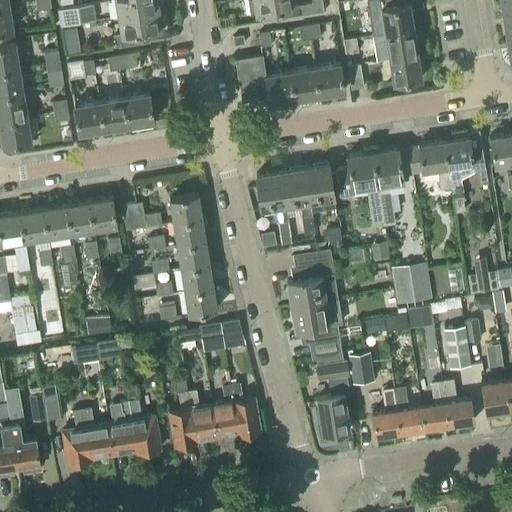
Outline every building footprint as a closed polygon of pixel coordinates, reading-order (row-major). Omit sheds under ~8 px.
[(49,0),(35,0),(37,9),(51,7),(49,0)] [(164,7),(162,0),(115,0),(118,14),(164,7)] [(295,0),(247,0),(250,12),(268,9),(270,18),(297,14),(323,10),(321,0),(311,0),(312,1),(296,4),(295,0)] [(404,0),(368,0),(369,5),(380,3),(385,31),(413,27),(409,2),(405,2),(404,0)] [(511,0),(499,0),(502,13),(511,11),(511,0)] [(9,3),(0,4),(0,30),(13,28),(9,3)] [(147,28),(167,25),(164,7),(118,14),(121,32),(115,33),(117,46),(150,41),(147,28)] [(511,11),(502,13),(506,37),(506,38),(511,36),(511,11)] [(310,37),(320,36),(318,22),(307,23),(310,37)] [(300,39),(310,37),(307,23),(298,25),(300,39)] [(413,27),(385,31),(389,56),(418,52),(417,52),(413,27)] [(258,31),(260,45),(271,43),(268,29),(258,31)] [(234,44),(244,42),(243,34),(233,35),(234,44)] [(345,52),(358,50),(356,36),(342,38),(345,52)] [(0,68),(19,65),(15,40),(0,42),(0,68)] [(45,61),(59,58),(57,48),(43,51),(45,61)] [(119,67),(129,66),(127,52),(117,54),(119,67)] [(418,52),(389,56),(393,81),(422,76),(418,52)] [(268,95),(265,72),(262,53),(235,57),(242,99),(268,95)] [(110,69),(119,67),(117,54),(108,55),(110,69)] [(59,58),(45,61),(47,71),(61,68),(59,58)] [(82,59),(84,73),(95,72),(92,58),(82,59)] [(319,93),(344,89),(339,60),(314,64),(319,93)] [(351,88),(364,86),(360,62),(347,64),(351,88)] [(294,97),(319,93),(314,64),(290,68),(294,97)] [(0,93),(23,89),(19,65),(0,68),(0,93)] [(269,101),(294,97),(290,68),(265,72),(268,95),(269,101)] [(0,118),(27,114),(23,89),(0,93),(0,118)] [(124,94),(128,123),(154,119),(149,90),(124,94)] [(104,127),(128,123),(124,94),(99,99),(104,127)] [(53,110),(67,108),(65,98),(51,100),(53,110)] [(79,131),(104,127),(99,99),(74,103),(79,131)] [(67,108),(53,110),(55,120),(69,118),(67,108)] [(27,114),(0,118),(0,130),(2,144),(31,139),(27,114)] [(493,163),(511,160),(511,131),(489,135),(493,163)] [(469,134),(442,138),(449,185),(450,185),(451,185),(452,189),(454,199),(455,208),(464,207),(463,200),(465,200),(462,187),(462,183),(460,176),(475,169),(473,161),(469,134)] [(442,138),(417,142),(421,169),(436,167),(439,187),(449,185),(442,138)] [(397,145),(371,149),(383,222),(395,220),(393,209),(397,208),(395,192),(390,193),(389,182),(404,179),(403,179),(408,178),(407,171),(401,172),(397,145)] [(348,165),(335,167),(339,195),(354,193),(353,187),(366,185),(372,224),(383,222),(371,149),(346,153),(348,165)] [(335,205),(333,196),(334,196),(328,161),(304,165),(309,199),(323,197),(324,207),(335,205)] [(314,232),(309,199),(304,165),(280,168),(282,181),(286,203),(299,201),(304,233),(314,232)] [(288,219),(286,203),(282,181),(280,168),(256,172),(261,207),(275,205),(278,221),(288,219)] [(173,219),(201,214),(198,191),(169,195),(173,219)] [(88,198),(93,227),(117,223),(112,194),(88,198)] [(70,231),(93,227),(88,198),(66,201),(70,231)] [(159,211),(144,213),(141,199),(122,203),(126,227),(145,224),(161,221),(159,211)] [(47,234),(70,231),(66,201),(42,205),(47,234)] [(50,246),(47,234),(42,205),(19,209),(24,238),(37,236),(39,247),(38,248),(40,264),(53,262),(50,246)] [(29,266),(24,238),(19,209),(0,211),(0,236),(1,242),(13,240),(18,268),(29,266)] [(205,238),(201,215),(201,214),(173,219),(177,242),(205,238)] [(340,237),(340,235),(338,224),(322,227),(324,240),(340,237)] [(165,245),(163,233),(147,235),(149,248),(165,245)] [(122,251),(119,234),(107,236),(110,253),(122,251)] [(83,240),(86,257),(99,255),(96,238),(83,240)] [(209,261),(205,238),(177,242),(180,265),(209,261)] [(370,241),(373,257),(388,255),(386,239),(370,241)] [(63,260),(75,258),(73,242),(61,244),(63,260)] [(10,295),(6,269),(4,253),(0,253),(0,300),(10,299),(10,295)] [(151,258),(152,267),(153,271),(169,268),(167,256),(151,258)] [(296,277),(287,279),(291,303),(325,298),(323,284),(330,283),(327,259),(294,264),(296,277)] [(213,284),(209,261),(180,265),(184,288),(213,284)] [(467,273),(470,291),(498,286),(495,269),(487,270),(475,271),(467,273)] [(427,271),(393,277),(397,301),(404,300),(404,296),(431,291),(427,271)] [(173,291),(171,279),(155,281),(156,294),(173,291)] [(213,284),(184,288),(188,312),(216,308),(213,284)] [(10,299),(16,343),(40,338),(38,327),(35,327),(31,304),(30,304),(28,293),(10,295),(10,299)] [(325,298),(291,303),(295,328),(304,326),(306,339),(339,334),(337,322),(342,321),(338,296),(333,297),(325,298)] [(160,317),(176,314),(175,302),(158,304),(160,317)] [(409,326),(432,322),(428,303),(406,307),(409,326)] [(392,312),(394,324),(407,321),(405,310),(392,312)] [(85,315),(88,332),(112,329),(109,312),(85,315)] [(223,337),(243,333),(238,316),(220,319),(222,333),(223,337)] [(477,316),(463,318),(464,323),(467,340),(481,338),(477,316)] [(201,337),(222,333),(220,319),(198,323),(201,337)] [(464,323),(443,326),(449,366),(471,363),(467,343),(467,340),(464,323)] [(176,328),(178,340),(201,337),(198,325),(176,328)] [(97,358),(122,354),(119,336),(94,340),(97,358)] [(73,362),(97,358),(94,340),(70,344),(73,362)] [(369,349),(348,353),(353,380),(374,376),(369,349)] [(350,427),(344,392),(349,391),(346,373),(349,372),(346,357),(316,362),(318,376),(327,375),(330,392),(316,395),(322,432),(350,427)] [(195,438),(186,388),(187,388),(185,376),(174,378),(176,390),(178,390),(180,406),(169,408),(175,445),(196,441),(195,438)] [(470,395),(457,397),(453,376),(441,378),(448,423),(474,419),(470,395)] [(505,376),(480,380),(485,411),(510,408),(505,376)] [(424,427),(448,423),(441,378),(430,379),(433,401),(420,403),(424,427)] [(253,393),(240,396),(239,391),(241,390),(239,380),(230,381),(239,430),(239,434),(259,431),(253,393)] [(217,434),(238,431),(239,430),(230,381),(221,383),(224,398),(211,400),(217,434)] [(420,403),(408,405),(405,383),(392,385),(399,431),(424,427),(420,403)] [(6,401),(10,421),(19,419),(24,418),(18,384),(4,387),(6,401)] [(375,434),(399,431),(392,385),(381,387),(385,408),(371,410),(375,434)] [(217,434),(211,400),(199,403),(196,387),(187,388),(186,388),(195,438),(217,434)] [(47,417),(42,392),(42,390),(28,393),(32,419),(47,417)] [(42,392),(47,417),(60,415),(56,390),(42,392)] [(154,412),(141,414),(138,396),(128,398),(137,451),(160,447),(154,412)] [(112,452),(113,452),(136,448),(128,398),(108,401),(111,419),(107,420),(112,452)] [(0,417),(9,416),(6,401),(0,402),(0,417)] [(107,420),(94,422),(91,405),(71,409),(75,425),(62,427),(68,463),(91,459),(91,455),(112,452),(107,420)] [(36,433),(22,435),(19,419),(10,421),(17,466),(24,464),(25,468),(40,466),(39,462),(41,461),(36,433)] [(11,467),(17,466),(10,421),(0,422),(0,423),(3,439),(0,439),(0,472),(11,471),(11,467)]
